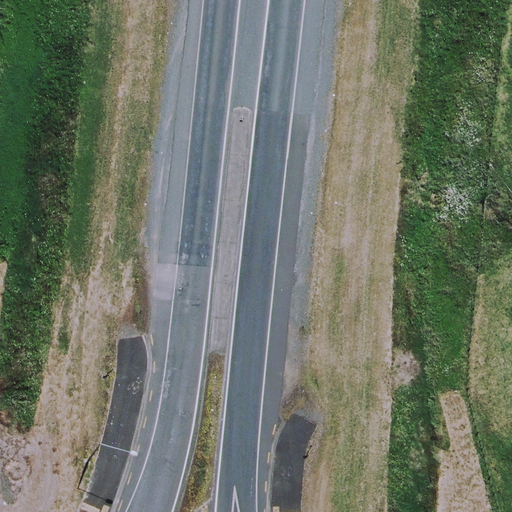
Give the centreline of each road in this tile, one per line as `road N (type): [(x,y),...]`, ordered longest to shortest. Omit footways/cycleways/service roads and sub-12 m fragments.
road 1 (primary): [(146,511),(180,392),(221,0)]
road 2 (primary): [(287,0),(236,511)]
